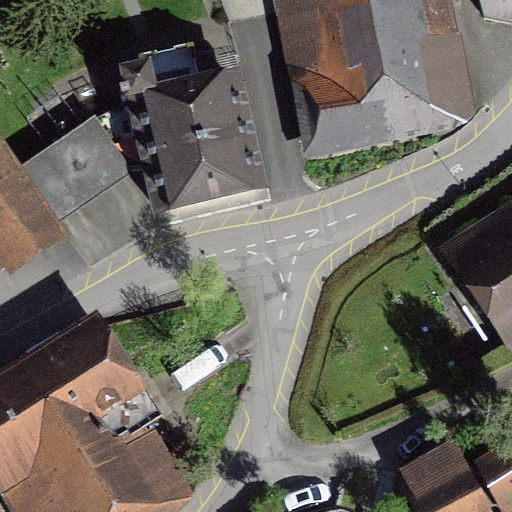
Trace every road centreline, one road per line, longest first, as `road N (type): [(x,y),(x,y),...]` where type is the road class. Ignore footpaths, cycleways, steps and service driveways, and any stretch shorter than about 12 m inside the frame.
road 1 (residential): [(301,234),(153,275),(0,346)]
road 2 (residential): [(511,380),(343,454),(237,485)]
road 3 (residential): [(237,485),(301,234)]
road 4 (residential): [(511,127),(400,198),(301,234)]
